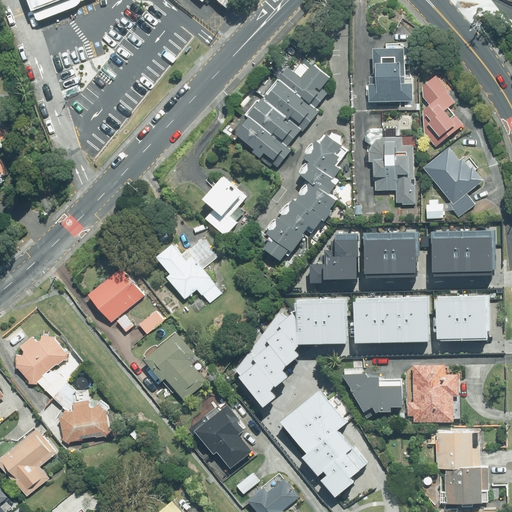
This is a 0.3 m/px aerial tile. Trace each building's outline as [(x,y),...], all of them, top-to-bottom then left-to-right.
[(371,83),(371,101),(414,100),(414,82),(407,82),(407,63),(411,63),(410,47),(403,47),(403,42),(387,43),(388,48),(375,48),(376,82),(371,83)] [(292,63),(280,78),(317,108),(329,93),(323,89),(333,77),(315,62),(305,74),(292,63)] [(456,101),(446,87),(444,84),(437,75),(424,84),(425,131),(437,146),(464,124),(458,117),(454,117),(449,111),(446,108),(456,101)] [(321,112),(280,78),(264,97),(305,131),(321,112)] [(303,130),(263,97),(249,113),(289,146),(303,130)] [(293,152),(250,116),(235,135),(278,171),(293,152)] [(320,138),(306,156),(336,178),(344,167),(337,163),(342,156),(339,154),(345,145),(328,133),(323,140),(320,138)] [(376,160),(377,190),(397,189),(397,205),(418,204),(416,146),(406,146),(405,136),(380,136),(380,144),(370,144),(371,161),(376,160)] [(450,146),(425,167),(453,201),(449,204),(460,218),(477,203),(469,193),(486,178),(466,154),(461,158),(450,146)] [(0,188),(10,185),(0,157),(0,188)] [(340,182),(312,161),(303,172),(332,193),(340,182)] [(239,223),(231,217),(249,194),(226,175),(206,198),(217,208),(208,219),(228,236),(239,223)] [(341,201),(313,180),(300,198),(327,219),(341,201)] [(326,219),(297,197),(282,217),(311,238),(326,219)] [(440,199),(429,199),(429,217),(446,217),(446,203),(440,203),(440,199)] [(307,235),(281,216),(269,232),(274,235),(266,246),(284,259),(292,248),(295,251),(307,235)] [(508,274),(504,223),(433,228),(436,279),(508,274)] [(306,285),(365,283),(364,230),(332,231),(333,258),(306,258),(306,285)] [(370,280),(426,280),(426,230),(370,230),(370,280)] [(225,293),(194,255),(189,260),(175,243),(159,256),(172,273),(169,276),(187,299),(200,289),(212,304),(225,293)] [(146,295),(125,269),(91,296),(112,322),(146,295)] [(243,365),(270,406),(285,395),(279,386),(298,373),(292,364),(302,357),(302,337),(506,337),(506,291),(293,292),(243,365)] [(158,310),(141,324),(148,333),(165,319),(158,310)] [(178,330),(146,355),(165,379),(168,377),(186,400),(209,382),(191,359),(197,354),(178,330)] [(27,353),(16,362),(35,385),(71,356),(54,336),(53,338),(50,334),(40,342),(34,335),(22,346),(27,353)] [(448,362),(414,363),(414,368),(409,368),(410,415),(415,415),(415,422),(456,421),(456,395),(461,395),(461,374),(448,374),(448,362)] [(381,384),(381,373),(369,374),(369,372),(348,373),(349,378),(353,378),(353,387),(357,386),(358,396),(363,396),(364,417),(373,417),(372,411),(394,410),(394,405),(406,405),(405,383),(381,384)] [(306,454),(302,458),(317,476),(323,472),(325,475),(318,481),(334,500),(354,483),(351,480),(370,465),(354,446),(351,449),(337,431),(346,424),(320,392),(281,424),(306,454)] [(76,411),(62,413),(66,442),(110,435),(105,406),(93,408),(92,400),(75,403),(76,411)] [(218,406),(190,429),(204,446),(208,442),(217,453),(220,450),(233,467),(256,448),(243,432),(246,429),(240,422),(243,419),(231,404),(222,411),(218,406)] [(42,429),(0,460),(0,462),(17,485),(20,483),(29,495),(51,479),(41,466),(60,452),(42,429)] [(475,430),(437,431),(439,467),(476,466),(475,430)] [(484,468),(448,469),(449,502),(485,501),(484,468)] [(245,492),(262,480),(255,471),(239,484),(245,492)] [(266,488),(251,500),(260,511),(286,511),(284,510),(302,495),(286,477),(269,491),(266,488)] [(0,484),(0,504),(10,497),(0,484)] [(364,502),(358,495),(347,503),(352,510),(364,502)] [(187,511),(176,498),(159,511),(187,511)]
